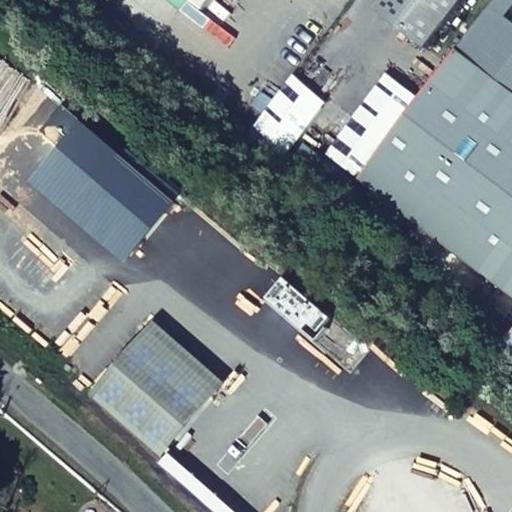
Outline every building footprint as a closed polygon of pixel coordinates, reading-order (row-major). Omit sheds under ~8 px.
[(190,0),(205,10),(212,0),(190,0)] [(511,0),(498,0),(361,180),(511,295),(511,0)] [(384,0),(377,11),(427,50),(465,0),(384,0)] [(511,335),(502,349),(511,356),(511,335)] [(148,336),(96,396),(163,456),(215,396),(148,336)]
